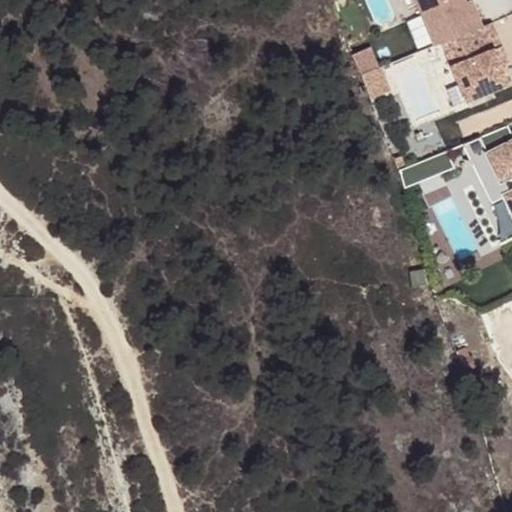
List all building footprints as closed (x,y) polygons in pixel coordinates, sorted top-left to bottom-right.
[(387,0),(363,0),(377,29),(397,20),(387,0)] [(461,0),(412,0),(430,45),(438,42),(461,101),(503,85),(496,67),(489,51),(497,48),(487,23),(478,27),(472,13),(467,15),(461,0)] [(367,46),(348,54),(367,98),(383,90),(367,46)] [(489,51),(496,67),(503,64),(497,48),(489,51)] [(486,143),(489,151),(501,175),(493,178),(489,182),(511,228),(511,128),(510,130),(486,143)] [(501,175),(489,151),(481,155),(493,178),(501,175)]
